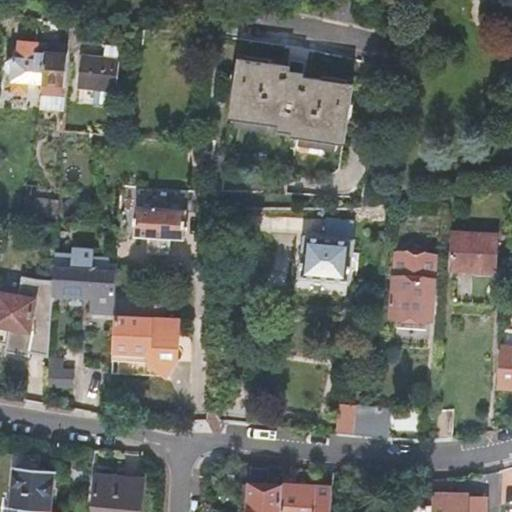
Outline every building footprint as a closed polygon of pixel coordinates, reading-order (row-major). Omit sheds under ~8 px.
[(69,88),(71,57),(51,55),(52,46),(52,44),(42,43),(42,47),(39,84),(47,85),(47,94),(69,96),(69,88)] [(33,84),(39,84),(42,47),(25,45),(24,60),(18,59),(18,62),(15,62),(11,64),(10,70),(12,74),(17,75),(16,82),(18,82),(33,84)] [(72,49),(52,46),(51,55),(71,57),(72,49)] [(84,58),(80,89),(118,92),(121,61),(84,58)] [(239,65),(230,121),(281,129),(280,135),(296,137),(295,141),(346,149),(355,89),(306,81),(306,76),(239,65)] [(33,84),(18,82),(17,93),(32,94),(33,84)] [(69,96),(47,94),(45,110),(68,113),(69,96)] [(164,191),(164,203),(199,204),(199,192),(164,191)] [(39,203),(38,216),(60,218),(61,204),(39,203)] [(138,208),(136,235),(151,236),(151,250),(171,252),(172,237),(186,237),(188,210),(138,208)] [(306,231),(302,273),(352,277),(356,236),(306,231)] [(458,234),(455,270),(480,271),(480,275),(494,276),(494,272),(498,272),(500,237),(458,234)] [(95,299),(94,316),(117,317),(119,266),(112,265),(111,259),(97,261),(95,261),(95,256),(95,254),(94,253),(93,252),(92,251),(91,251),(83,251),(83,257),(57,256),(55,297),(95,299)] [(399,254),(395,318),(400,318),(429,320),(433,320),(437,256),(399,254)] [(31,330),(38,300),(1,292),(0,296),(0,343),(7,345),(6,353),(29,358),(35,331),(31,330)] [(168,296),(137,295),(136,318),(117,317),(115,375),(120,375),(120,371),(122,371),(123,353),(152,354),(151,365),(170,377),(180,360),(181,349),(173,345),(174,333),(181,333),(182,319),(167,319),(168,296)] [(429,320),(400,318),(399,328),(429,330),(429,320)] [(511,329),(503,329),(498,389),(498,390),(511,390),(511,329)] [(152,354),(123,353),(122,371),(120,371),(120,375),(170,377),(151,365),(152,354)] [(65,361),(52,360),(51,372),(64,373),(65,361)] [(51,372),(49,372),(48,386),(74,388),(75,374),(64,373),(51,372)] [(356,436),(358,407),(342,405),(339,434),(356,436)] [(392,409),(377,408),(358,407),(356,436),(390,438),(392,409)] [(456,411),(436,410),(434,439),(439,439),(450,438),(454,438),(456,411)] [(0,511),(50,511),(48,511),(53,471),(14,467),(10,507),(1,506),(0,506),(0,511)] [(283,511),(285,484),(271,483),(272,469),(252,468),(251,481),(248,511),(283,511)] [(95,475),(91,511),(139,511),(143,480),(95,475)] [(248,511),(251,481),(243,481),(241,511),(248,511)] [(285,484),(283,511),(331,511),(333,486),(285,484)] [(432,497),(431,511),(483,511),(485,498),(467,497),(467,496),(432,494),(432,497)] [(431,511),(432,497),(415,496),(414,511),(431,511)]
